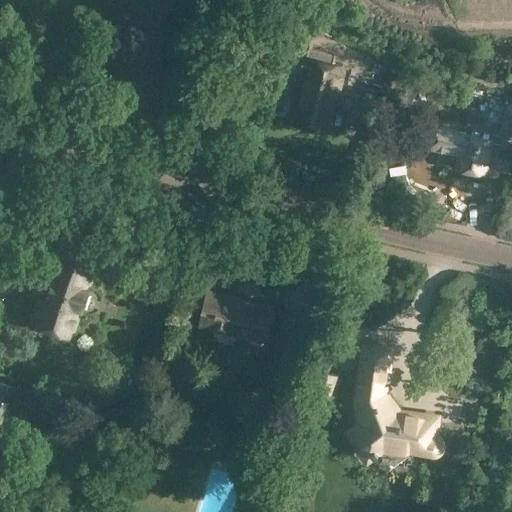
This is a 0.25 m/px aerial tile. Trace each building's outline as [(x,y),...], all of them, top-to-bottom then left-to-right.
[(305,72),(292,121),(329,133),(330,131),(338,133),(344,111),(338,110),(343,90),(341,90),(347,65),(335,62),(337,53),(312,47),(317,28),(297,20),(296,28),(277,23),(270,51),(292,56),(294,50),(306,52),(301,70),(305,72)] [(469,121),(467,131),(466,130),(431,122),(431,124),(428,124),(424,144),(427,145),(426,148),(456,154),(453,167),(488,175),(494,146),(511,149),(511,103),(506,102),(500,128),(469,121)] [(42,276),(33,273),(26,293),(35,297),(27,322),(64,336),(66,329),(71,327),(73,321),(71,316),(73,310),(75,312),(83,290),(80,289),(82,284),(86,282),(89,275),(86,270),(89,263),(51,250),(42,276)] [(271,307),(207,292),(200,326),(264,341),(271,307)] [(309,342),(286,337),(274,389),(298,394),(309,342)] [(344,431),(367,462),(376,455),(375,454),(380,450),(378,448),(432,455),(435,455),(438,454),(439,454),(441,452),(442,451),(444,448),(445,447),(445,445),(446,442),(445,439),(444,436),(442,434),(440,432),(439,431),(441,413),(402,408),(400,407),(388,391),(394,346),(361,341),(353,400),(357,421),(356,422),(344,431)] [(324,409),(336,374),(316,367),(305,401),(324,409)] [(0,426),(9,430),(18,405),(7,401),(13,387),(0,381),(0,426)] [(169,441),(180,428),(169,418),(157,431),(169,441)]
